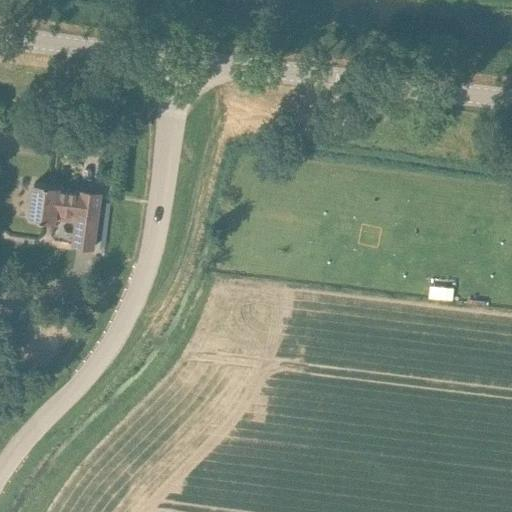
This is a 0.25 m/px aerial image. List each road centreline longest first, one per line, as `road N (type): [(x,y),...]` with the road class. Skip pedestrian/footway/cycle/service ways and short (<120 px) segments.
road 1 (unclassified): [(0,473),(105,349),(139,287),(156,222),(176,59)]
road 2 (secondary): [(511,101),(176,59)]
road 3 (secondary): [(176,59),(0,37)]
